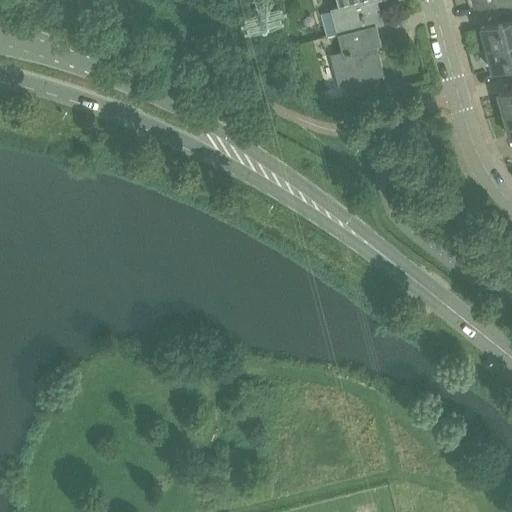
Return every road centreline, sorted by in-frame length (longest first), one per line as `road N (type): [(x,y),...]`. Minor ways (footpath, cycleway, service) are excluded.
road 1 (tertiary): [(472,323),(252,151),(95,66),(0,35)]
road 2 (tertiary): [(0,76),(88,101),(239,171),(472,323)]
road 3 (residential): [(429,0),(473,153),(511,199)]
